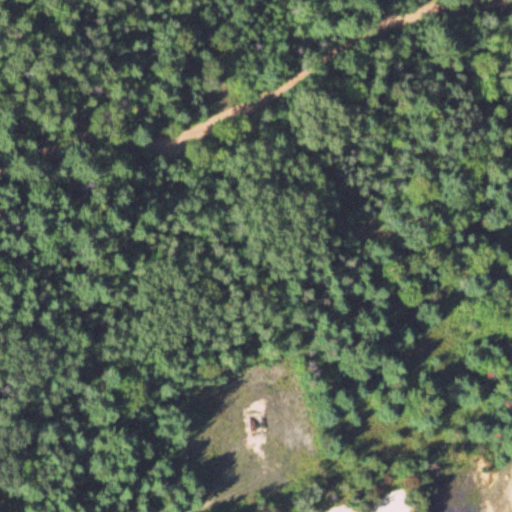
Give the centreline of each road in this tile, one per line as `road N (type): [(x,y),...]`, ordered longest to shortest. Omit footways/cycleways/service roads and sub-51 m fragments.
road 1 (residential): [(223,121),(326,56),(386,31),(427,15),(511,1)]
road 2 (residential): [(223,121),(176,145),(45,153),(0,177)]
road 3 (track): [(223,121),(185,0)]
